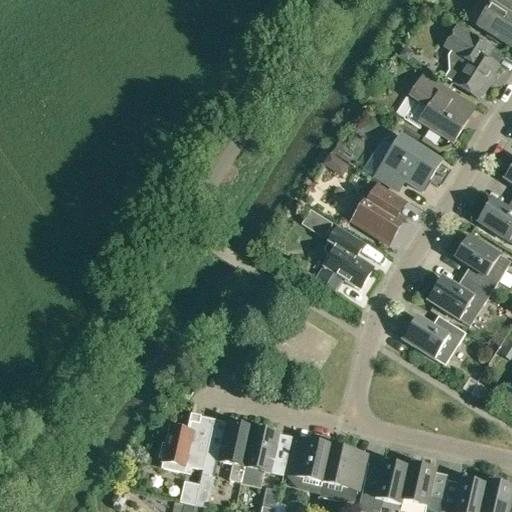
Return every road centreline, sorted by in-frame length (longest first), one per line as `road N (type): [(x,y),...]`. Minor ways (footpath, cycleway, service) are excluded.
road 1 (unclassified): [(2,511),(331,0)]
road 2 (residential): [(370,430),(357,412),(374,317),(511,102)]
road 3 (residential): [(370,430),(193,395)]
road 4 (residential): [(511,462),(370,430)]
